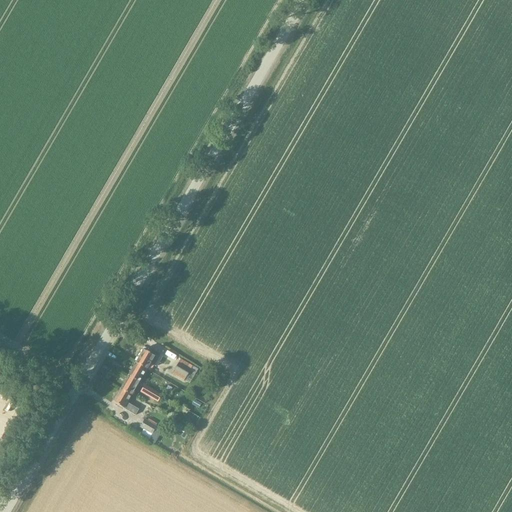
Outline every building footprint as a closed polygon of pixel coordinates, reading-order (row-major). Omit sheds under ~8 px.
[(153,352),(151,355),(141,349),(133,362),(146,370),(150,363),(154,366),(160,355),(153,352)] [(139,383),(146,370),(133,362),(126,376),(139,383)] [(188,369),(176,362),(172,369),(184,376),(188,369)] [(131,396),(139,383),(126,376),(118,389),(131,396)] [(169,394),(172,388),(164,383),(161,389),(169,394)] [(127,404),(131,396),(118,389),(111,402),(122,408),(128,411),(127,411),(134,415),(137,409),(127,404)] [(157,401),(161,396),(151,390),(148,396),(157,401)] [(144,419),(139,428),(151,435),(154,429),(159,432),(161,428),(156,426),(155,426),(156,424),(148,419),(147,421),(144,419)]
